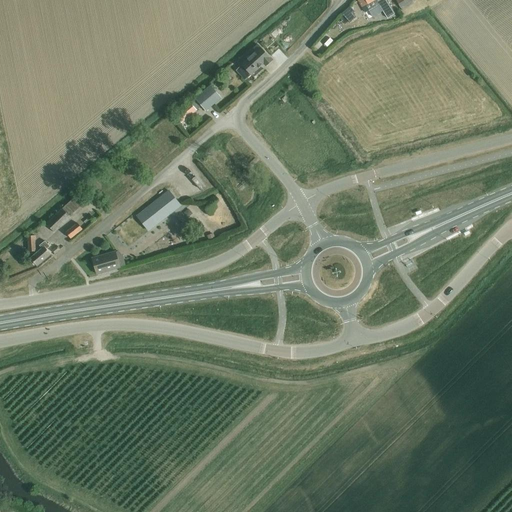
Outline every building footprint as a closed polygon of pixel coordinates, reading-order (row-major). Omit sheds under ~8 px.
[(357,0),(362,8),(365,12),(368,10),(372,17),(379,13),(382,10),(384,13),(387,18),(387,19),(389,18),(394,14),(392,10),(387,3),(385,0),(379,0),(377,1),(375,0),(357,0)] [(393,0),(400,11),(413,3),(410,0),(393,0)] [(347,9),(342,14),(350,23),(355,18),(352,14),(354,12),(350,7),(347,9)] [(256,52),(241,65),(247,72),(241,78),(244,80),(245,81),(251,76),(263,64),(266,67),(273,61),(258,45),(253,50),(256,52)] [(210,86),(195,99),(206,112),(221,98),(210,86)] [(174,115),(181,123),(197,110),(190,102),(174,115)] [(157,200),(145,210),(146,212),(157,225),(170,215),(181,206),(174,198),(169,191),(157,200)] [(55,216),(46,224),(50,229),(54,232),(54,233),(56,231),(71,217),(88,201),(79,192),(62,208),(55,216)] [(222,205),(216,197),(206,206),(212,213),(222,205)] [(193,214),(190,217),(183,209),(173,218),(183,230),(196,218),(193,214)] [(82,220),(85,224),(92,217),(89,213),(82,220)] [(77,223),(66,232),(71,239),(82,229),(77,223)] [(41,249),(30,259),(34,263),(37,266),(37,267),(51,254),(48,250),(47,249),(50,247),(50,246),(48,245),(45,241),(39,246),(41,249)] [(92,259),(94,267),(97,274),(109,271),(119,268),(120,268),(120,267),(118,261),(116,253),(116,252),(115,252),(92,259)]
